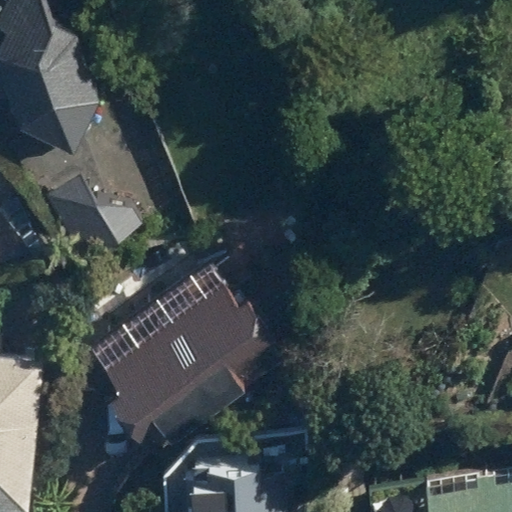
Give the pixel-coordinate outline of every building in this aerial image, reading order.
[(85,131),(112,73),(87,0),(77,0),(6,25),(35,108),(85,131)] [(139,115),(49,156),(84,235),(175,195),(139,115)] [(270,359),(282,296),(236,235),(108,334),(134,368),(123,377),(151,414),(169,400),(187,424),(270,359)] [(0,481),(38,484),(52,322),(0,317),(0,481)] [(293,511),(295,439),(201,437),(199,511),(293,511)] [(511,511),(511,454),(384,459),(385,511),(511,511)]
